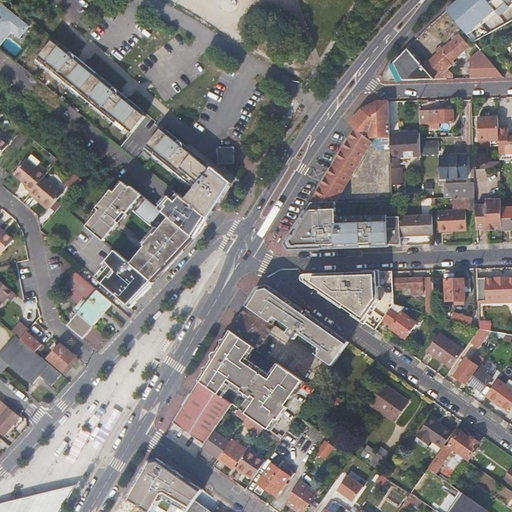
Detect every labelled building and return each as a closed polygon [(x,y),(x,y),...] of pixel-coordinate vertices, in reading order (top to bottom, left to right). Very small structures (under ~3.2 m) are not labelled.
[(511,0),(458,0),(447,10),(449,13),(474,42),(511,19),(511,0)] [(28,25),(1,4),(0,5),(0,39),(10,27),(20,35),(28,25)] [(414,56),(404,64),(419,80),(449,79),(444,73),(456,64),(454,62),(471,47),(460,36),(444,50),(441,47),(436,51),(439,54),(423,67),(414,56)] [(60,42),(58,45),(53,41),(43,54),(51,60),(67,73),(75,80),(79,83),(93,94),(110,108),(117,114),(121,118),(129,124),(130,124),(132,121),(137,126),(146,115),(140,111),(141,109),(60,42)] [(483,53),(473,62),(474,78),(504,77),(483,53)] [(49,63),(51,60),(43,54),(41,57),(49,63)] [(65,76),(73,82),(75,80),(67,73),(65,76)] [(77,86),(91,97),(93,94),(79,83),(77,86)] [(382,116),(391,115),(390,101),(378,101),(362,110),(351,123),(357,128),(367,136),(382,116)] [(81,115),(70,106),(63,115),(73,124),(81,115)] [(108,111),(115,117),(117,114),(110,108),(108,111)] [(431,123),(455,122),(454,110),(431,111),(431,123)] [(66,133),(73,124),(63,115),(55,124),(66,133)] [(500,143),(499,128),(499,117),(479,117),(480,140),(481,140),(492,139),(492,143),(500,143)] [(119,120),(127,126),(129,124),(121,118),(119,120)] [(185,200),(209,219),(233,183),(168,130),(166,132),(161,128),(146,148),(161,160),(175,172),(191,184),(195,188),(185,200)] [(358,165),(372,139),(367,136),(357,128),(335,166),(358,165)] [(511,153),(511,132),(509,133),(509,128),(499,128),(500,143),(500,154),(511,153)] [(400,154),(421,154),(421,136),(420,132),(391,132),(392,147),(392,154),(400,154)] [(0,155),(9,145),(0,137),(0,155)] [(391,148),(391,138),(378,139),(378,149),(391,148)] [(443,154),(443,139),(428,140),(428,154),(443,154)] [(236,163),(235,146),(219,147),(219,163),(236,163)] [(143,150),(159,163),(161,160),(146,148),(143,150)] [(393,166),(400,166),(400,154),(392,154),(392,163),(393,166)] [(441,176),(469,175),(468,155),(441,155),(441,176)] [(31,192),(44,177),(46,175),(27,160),(14,175),(28,186),(26,188),(31,192)] [(155,234),(151,231),(148,234),(178,258),(196,239),(163,212),(132,186),(130,188),(99,161),(89,172),(113,192),(106,199),(126,216),(132,208),(158,230),(155,234)] [(358,165),(335,166),(313,203),(337,202),(358,165)] [(173,174),(189,187),(191,184),(175,172),(173,174)] [(52,208),(63,194),(44,177),(31,192),(30,194),(36,199),(38,197),(52,208)] [(177,202),(182,197),(178,194),(173,199),(177,202)] [(476,212),(476,196),(470,196),(454,197),(453,212),(439,213),(439,233),(450,233),(450,230),(466,229),(466,212),(476,212)] [(196,239),(209,219),(185,200),(182,197),(177,202),(173,199),(163,212),(196,239)] [(123,217),(124,217),(126,216),(106,199),(104,201),(107,203),(87,225),(104,239),(123,217)] [(478,205),(479,229),(503,228),(502,209),(502,200),(487,200),(487,205),(478,205)] [(337,217),(337,202),(313,203),(287,245),(290,249),(339,248),(370,247),(368,216),(337,217)] [(503,228),(503,230),(511,229),(511,208),(502,209),(503,228)] [(401,217),(401,214),(368,216),(370,247),(389,246),(389,245),(402,245),(401,235),(401,217)] [(434,234),(434,216),(401,217),(401,235),(434,234)] [(0,252),(0,253),(12,239),(0,228),(0,252)] [(146,245),(131,262),(155,283),(178,258),(148,234),(142,242),(146,245)] [(133,307),(155,283),(131,262),(118,251),(96,276),(133,307)] [(75,317),(68,325),(83,338),(114,302),(77,271),(65,285),(61,289),(78,303),(69,312),(75,317)] [(392,307),(394,304),(394,272),(375,272),(304,275),(303,279),(322,293),(324,291),(342,303),(340,305),(376,330),(383,320),(392,307)] [(430,306),(435,306),(433,277),(395,279),(395,291),(405,291),(405,289),(411,288),(412,296),(419,296),(419,291),(422,290),(422,288),(427,287),(428,307),(430,306)] [(511,302),(511,277),(477,279),(478,303),(490,304),(489,296),(503,296),(504,303),(511,302)] [(465,294),(472,293),(471,280),(446,281),(447,302),(465,302),(465,294)] [(0,306),(11,293),(0,283),(0,306)] [(319,357),(333,366),(350,342),(268,286),(259,288),(247,307),(271,324),(277,314),(293,326),(287,335),(295,340),(301,331),(325,347),(319,357)] [(322,293),(340,305),(342,303),(324,291),(322,293)] [(259,350),(275,327),(271,324),(247,307),(231,331),(257,349),(259,350)] [(405,339),(417,324),(392,307),(383,320),(391,326),(390,328),(405,339)] [(473,319),(454,314),(453,321),(471,326),(473,319)] [(20,322),(11,333),(15,336),(19,340),(26,333),(28,330),(20,322)] [(478,348),(490,331),(480,329),(470,342),(478,348)] [(249,359),(257,349),(231,331),(200,382),(232,405),(249,416),(259,423),(291,373),(279,364),(271,375),(249,359)] [(34,352),(40,345),(26,333),(19,340),(34,352)] [(439,335),(428,351),(452,368),(463,352),(439,335)] [(50,388),(61,374),(34,352),(19,340),(15,336),(0,352),(0,368),(2,370),(7,364),(30,383),(28,384),(30,386),(39,376),(49,384),(48,386),(50,388)] [(67,377),(80,362),(59,344),(46,360),(67,377)] [(454,376),(466,384),(478,367),(467,358),(454,376)] [(470,384),(482,393),(493,379),(485,373),(487,370),(484,367),(470,384)] [(265,428),(272,433),(306,383),(291,373),(259,423),(260,424),(265,428)] [(510,412),(511,408),(511,390),(498,381),(488,396),(510,412)] [(206,444),(232,405),(200,382),(174,423),(206,444)] [(383,385),(370,403),(384,412),(397,394),(383,385)] [(338,408),(342,402),(329,394),(325,399),(338,408)] [(395,420),(408,402),(397,394),(384,412),(395,420)] [(0,415),(0,429),(5,433),(20,417),(7,407),(0,415)] [(244,423),(256,431),(260,424),(259,423),(249,416),(244,423)] [(442,449),(445,445),(453,434),(430,417),(417,437),(427,445),(430,441),(442,449)] [(471,437),(470,438),(460,431),(449,446),(471,461),(473,458),(470,456),(479,443),(471,437)] [(217,433),(205,449),(220,459),(231,443),(217,433)] [(233,439),(231,443),(220,459),(234,468),(243,455),(235,449),(239,443),(233,439)] [(318,452),(326,458),(335,446),(327,440),(318,452)] [(368,444),(361,455),(380,468),(391,452),(383,446),(379,452),(368,444)] [(428,469),(435,474),(452,450),(445,445),(442,449),(428,469)] [(249,452),(238,468),(254,480),(266,464),(249,452)] [(160,460),(152,461),(128,500),(147,511),(155,511),(159,507),(164,499),(181,509),(185,511),(189,511),(197,502),(204,491),(160,460)] [(259,484),(277,496),(283,488),(286,483),(290,477),(273,464),(259,484)] [(435,484),(424,476),(414,489),(426,497),(432,488),(434,490),(436,488),(434,486),(435,484)] [(338,491),(355,502),(365,488),(348,477),(338,491)] [(290,504),(300,511),(314,511),(318,507),(311,502),(317,493),(302,483),(290,499),(292,501),(290,504)] [(0,511),(54,511),(69,488),(4,505),(0,505),(0,511)] [(464,492),(450,511),(490,511),(491,511),(464,492)] [(166,511),(175,511),(181,509),(164,499),(159,507),(166,511)] [(210,511),(197,502),(189,511),(210,511)]
